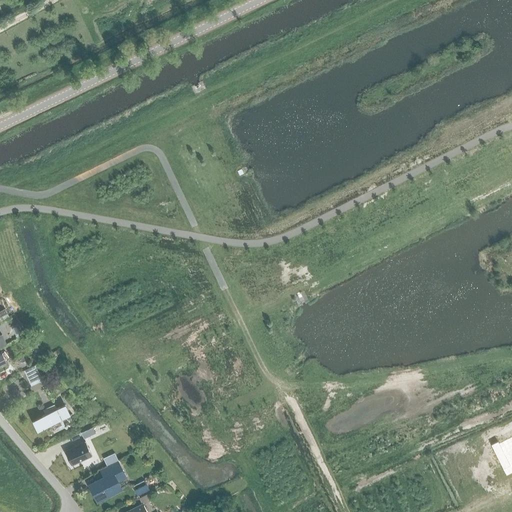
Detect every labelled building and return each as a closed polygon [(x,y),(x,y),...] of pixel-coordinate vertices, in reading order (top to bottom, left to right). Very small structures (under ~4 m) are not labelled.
[(0,309),(0,319),(9,315),(5,307),(0,309)] [(26,365),(22,356),(10,361),(15,370),(26,365)] [(31,386),(42,380),(34,365),(23,370),(31,386)] [(44,415),(33,420),(38,430),(49,425),(53,431),(64,426),(61,419),(69,415),(64,405),(56,409),(54,406),(43,411),(44,415)] [(95,433),(92,428),(81,433),(84,438),(95,433)] [(71,466),(91,456),(84,442),(64,451),(71,466)] [(511,451),(489,463),(492,470),(511,460),(511,451)] [(115,454),(104,460),(106,464),(117,459),(115,454)] [(104,478),(89,486),(97,501),(121,489),(117,481),(125,477),(117,463),(100,471),(104,478)] [(148,489),(144,481),(132,486),(136,495),(148,489)]
